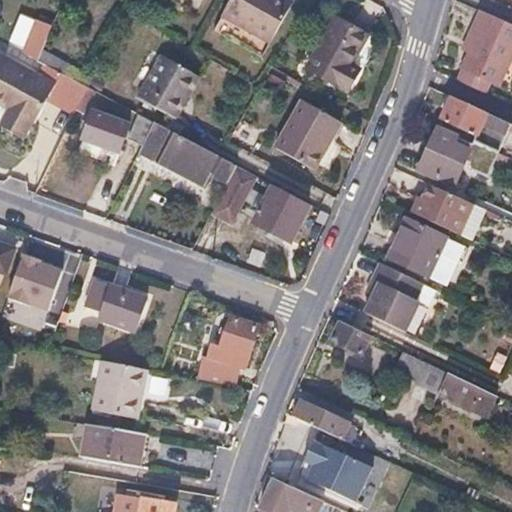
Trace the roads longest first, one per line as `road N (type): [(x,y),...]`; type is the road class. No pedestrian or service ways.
road 1 (residential): [(305,314),(416,72),(429,8)]
road 2 (residential): [(0,200),(305,314)]
road 3 (residential): [(233,511),(305,314)]
